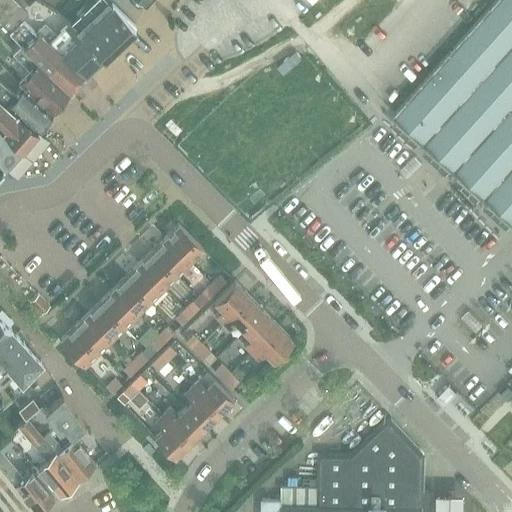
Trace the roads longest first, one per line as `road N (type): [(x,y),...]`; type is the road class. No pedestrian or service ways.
road 1 (tertiary): [(344,337),(152,144),(133,135)]
road 2 (tertiary): [(504,511),(344,337)]
road 3 (unclassified): [(186,511),(216,465),(344,337)]
road 4 (residential): [(125,440),(0,299)]
road 5 (residential): [(133,135),(138,118),(255,0)]
road 6 (tertiary): [(0,212),(55,195),(112,142),(133,135)]
